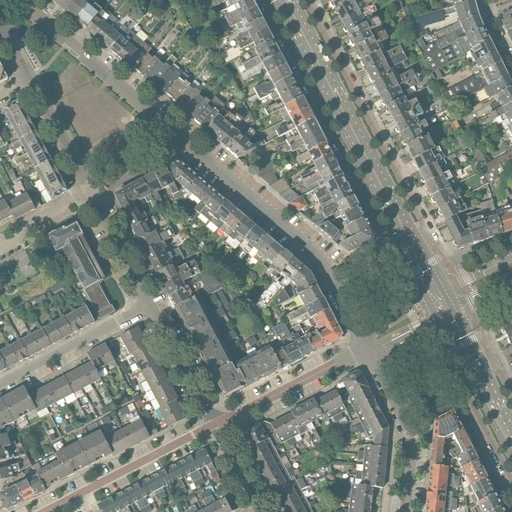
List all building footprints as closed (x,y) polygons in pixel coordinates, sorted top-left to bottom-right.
[(55,0),(54,2),(65,12),(74,0),(55,0)] [(74,0),(65,12),(75,21),(92,0),(74,0)] [(86,30),(104,9),(111,0),(92,0),(75,21),(86,30)] [(225,3),(229,9),(245,0),(217,0),(213,3),(208,5),(210,10),(225,3)] [(222,26),(227,24),(256,9),(251,0),(245,0),(229,9),(231,15),(224,18),(220,21),(222,26)] [(330,0),(335,10),(353,0),(330,0)] [(342,22),(373,6),(375,5),(372,0),(364,0),(363,1),(364,3),(360,5),(360,4),(356,6),(353,0),(335,10),(342,22)] [(155,15),(162,20),(173,6),(167,1),(155,15)] [(407,20),(410,30),(423,26),(445,20),(444,16),(455,13),(458,24),(477,16),(473,2),(453,8),(442,11),(442,10),(407,20)] [(348,34),(370,23),(367,18),(377,13),(373,6),(342,22),(348,34)] [(86,30),(94,36),(111,16),(104,9),(86,30)] [(242,23),(245,28),(262,20),(256,9),(227,24),(230,29),(242,23)] [(511,28),(511,11),(503,15),(504,19),(501,20),(506,32),(511,28)] [(101,43),(113,30),(119,22),(111,16),(94,36),(101,43)] [(418,50),(423,58),(483,29),(477,16),(458,24),(447,29),(450,34),(445,37),(418,50)] [(355,48),(379,35),(376,29),(381,27),(377,19),(370,23),(348,34),(355,48)] [(236,40),(239,46),(268,31),(262,20),(245,28),(236,33),(239,38),(236,40)] [(101,43),(110,50),(128,29),(123,26),(117,33),(113,30),(101,43)] [(110,50),(118,57),(134,38),(130,35),(132,33),(128,29),(110,50)] [(431,73),(465,57),(464,54),(471,51),(489,42),(483,29),(423,58),(431,73)] [(239,46),(243,55),(273,41),(268,31),(239,46)] [(362,62),(382,51),(384,49),(381,43),(388,40),(384,32),(379,35),(355,48),(362,62)] [(118,57),(126,64),(142,45),(138,41),(134,38),(118,57)] [(280,56),(280,55),(273,41),(243,55),(238,58),(247,73),(280,56)] [(489,42),(471,51),(473,54),(471,55),(473,59),(471,60),(473,63),(475,62),(495,53),(489,42)] [(134,71),(135,70),(149,53),(142,45),(126,64),(134,71)] [(144,79),(146,77),(159,62),(158,62),(169,49),(166,46),(158,55),(157,54),(154,58),(149,53),(135,70),(141,75),(140,76),(144,79)] [(362,62),(368,73),(404,55),(400,47),(385,55),(382,51),(362,62)] [(495,53),(475,62),(478,69),(480,68),(483,73),(501,65),(495,53)] [(374,84),(394,74),(392,69),(407,61),(404,55),(368,73),(374,84)] [(245,73),(240,76),(243,83),(250,80),(251,80),(253,79),(253,77),(260,74),(263,78),(286,66),(280,56),(247,73),(245,73)] [(155,86),(156,86),(168,71),(170,69),(176,61),(171,57),(165,65),(164,67),(159,62),(146,77),(152,82),(152,83),(155,86)] [(0,83),(8,80),(2,69),(3,69),(0,64),(0,83)] [(501,65),(483,73),(441,94),(448,107),(453,105),(483,89),(507,77),(501,65)] [(257,96),(280,84),(292,78),(286,66),(263,78),(265,83),(254,89),(257,96)] [(374,84),(380,97),(417,78),(417,77),(415,78),(412,70),(397,78),(394,74),(374,84)] [(165,95),(166,94),(180,77),(176,73),(174,75),(168,71),(156,86),(162,91),(165,95)] [(175,103),(176,103),(189,88),(190,86),(186,82),(190,79),(183,74),(180,77),(166,94),(172,99),(172,100),(175,103)] [(483,89),(489,100),(511,88),(511,87),(507,77),(483,89)] [(274,100),(280,97),(297,88),(292,78),(280,84),(257,96),(260,101),(272,95),(274,100)] [(386,109),(409,97),(406,91),(420,84),(417,78),(380,97),(386,109)] [(185,112),(186,111),(199,96),(200,95),(195,90),(194,92),(189,88),(176,103),(182,108),(185,112)] [(279,111),(280,111),(303,99),(297,88),(280,97),(274,100),(276,104),(264,110),(268,117),(279,111)] [(490,114),(511,103),(511,88),(498,96),(496,98),(498,103),(489,107),(492,111),(489,113),(490,114)] [(195,120),(207,107),(210,103),(205,99),(204,101),(199,96),(186,111),(192,117),(195,120)] [(386,109),(393,122),(424,106),(421,102),(419,98),(412,102),(409,97),(386,109)] [(279,111),(285,121),(308,109),(303,99),(280,111),(279,111)] [(9,121),(25,112),(20,103),(16,102),(3,109),(9,121)] [(501,117),(504,122),(511,117),(511,103),(490,114),(488,115),(492,122),(492,121),(501,117)] [(400,135),(423,122),(420,117),(427,113),(425,110),(424,106),(393,122),(400,135)] [(200,127),(204,130),(219,113),(214,109),(212,111),(207,107),(195,120),(194,121),(201,127),(200,127)] [(279,138),(291,132),(313,120),(308,109),(285,121),(287,125),(275,132),(279,138)] [(205,132),(216,141),(237,115),(231,110),(223,120),(219,116),(205,132)] [(14,130),(30,122),(25,112),(9,121),(14,130)] [(226,150),(243,131),(238,127),(243,120),(244,118),(239,114),(237,115),(216,141),(226,150)] [(506,127),(509,133),(511,132),(511,117),(504,122),(501,124),(503,128),(506,127)] [(283,146),(284,150),(319,132),(313,120),(291,132),(294,137),(286,141),(287,144),(283,146)] [(19,140),(35,132),(30,122),(14,130),(19,140)] [(406,147),(428,136),(424,129),(427,128),(424,122),(423,122),(400,135),(406,147)] [(237,159),(256,149),(249,143),(259,131),(254,123),(246,127),(243,131),(226,150),(237,159)] [(22,147),(24,151),(41,142),(35,132),(19,140),(11,145),(15,151),(22,147)] [(300,150),(303,155),(326,144),(319,132),(284,150),(286,153),(291,151),(292,154),(300,150)] [(413,161),(435,150),(429,139),(431,139),(429,135),(428,136),(406,147),(413,161)] [(18,166),(22,164),(46,152),(41,142),(24,151),(26,154),(15,160),(18,166)] [(311,160),(313,164),(331,155),(326,144),(303,155),(296,159),(299,165),(311,160)] [(419,172),(441,161),(439,156),(442,155),(438,148),(435,150),(413,161),(419,172)] [(484,159),(487,157),(485,153),(482,155),(479,148),(471,152),(477,163),(484,159)] [(506,162),(511,158),(511,151),(487,164),(484,159),(477,163),(488,185),(511,172),(506,162)] [(33,166),(35,170),(51,161),(46,152),(22,164),(25,170),(33,166)] [(300,176),(303,183),(337,165),(331,155),(313,164),(315,169),(312,170),(300,176)] [(443,176),(448,173),(444,166),(446,165),(445,163),(443,160),(441,161),(419,172),(426,185),(443,176)] [(41,180),(57,172),(51,161),(35,170),(41,180)] [(165,168),(177,191),(178,163),(175,163),(165,168)] [(177,191),(180,197),(197,178),(181,164),(178,163),(177,191)] [(273,165),(254,174),(259,178),(273,171),(276,169),(273,165)] [(316,184),(318,188),(342,176),(337,165),(303,183),(306,189),(316,184)] [(180,197),(177,191),(165,168),(154,174),(162,191),(168,187),(175,200),(180,197)] [(269,187),(278,182),(273,171),(259,178),(265,183),(269,187)] [(46,191),(62,182),(57,172),(41,180),(46,191)] [(432,197),(455,186),(452,179),(448,173),(443,176),(426,185),(432,197)] [(142,180),(157,208),(158,210),(161,208),(160,206),(163,205),(157,194),(162,191),(154,174),(142,180)] [(318,202),(324,199),(348,187),(342,176),(318,188),(320,192),(314,195),(318,202)] [(191,195),(196,199),(207,186),(197,178),(180,197),(183,203),(184,204),(191,195)] [(278,182),(269,187),(279,195),(280,195),(290,190),(284,179),(278,182)] [(151,211),(157,208),(142,180),(131,186),(135,194),(139,202),(145,200),(151,211)] [(46,191),(52,201),(65,194),(66,190),(62,182),(46,191)] [(141,205),(139,202),(135,194),(131,186),(117,194),(116,198),(118,203),(124,214),(141,205)] [(199,215),(202,211),(217,195),(207,186),(196,199),(200,203),(194,210),(190,215),(195,219),(199,215)] [(439,210),(461,198),(455,186),(432,197),(439,210)] [(320,206),(324,212),(353,197),(348,187),(324,199),(326,203),(320,206)] [(290,190),(280,195),(279,195),(280,196),(289,204),(299,198),(290,190)] [(25,215),(35,210),(27,194),(16,199),(25,215)] [(205,216),(210,221),(226,202),(217,195),(202,211),(204,214),(205,216)] [(298,211),(307,207),(302,197),(299,198),(289,204),(298,211)] [(327,224),(340,217),(359,208),(353,197),(324,212),(322,213),(309,220),(319,228),(327,224)] [(445,222),(456,217),(467,211),(461,198),(439,210),(445,222)] [(15,221),(25,215),(16,199),(6,204),(10,212),(9,212),(12,217),(15,221)] [(0,218),(2,222),(12,217),(9,212),(10,212),(6,204),(4,200),(0,202),(0,218)] [(478,205),(481,217),(488,239),(503,235),(495,211),(492,201),(478,205)] [(226,202),(210,221),(219,229),(220,228),(235,211),(226,202)] [(128,222),(132,229),(151,220),(147,212),(145,213),(141,205),(124,214),(128,222)] [(503,235),(511,231),(511,215),(509,206),(495,211),(503,235)] [(339,233),(345,229),(365,219),(359,208),(340,217),(335,220),(327,224),(339,233)] [(224,234),(229,238),(245,219),(235,211),(220,228),(225,232),(224,234)] [(138,241),(169,225),(166,220),(164,222),(160,215),(151,220),(132,229),(138,241)] [(453,238),(464,232),(456,217),(445,222),(453,238)] [(488,239),(481,217),(466,222),(468,231),(472,244),(488,239)] [(240,244),(243,240),(255,227),(245,219),(229,238),(233,242),(235,240),(240,244)] [(348,255),(366,246),(372,243),(374,238),(371,231),(365,219),(345,229),(351,240),(339,247),(348,255)] [(64,230),(63,229),(48,237),(57,253),(62,250),(83,290),(98,283),(105,279),(82,237),(83,236),(76,223),(64,230)] [(332,241),(339,233),(327,224),(319,228),(318,228),(332,241)] [(145,253),(164,242),(175,236),(171,229),(169,225),(138,241),(145,253)] [(251,251),(253,249),(265,236),(255,227),(243,240),(248,245),(243,250),(245,252),(248,255),(251,251)] [(458,249),(472,244),(468,231),(464,232),(453,238),(454,241),(454,243),(458,249)] [(253,259),(257,262),(274,243),(265,236),(253,249),(258,253),(253,259)] [(150,264),(169,254),(167,248),(165,244),(164,242),(145,253),(150,264)] [(267,260),(272,264),(283,251),(274,243),(257,262),(252,269),(261,276),(267,269),(263,265),(267,260)] [(156,275),(174,265),(184,260),(182,254),(178,249),(169,254),(150,264),(156,275)] [(276,279),(280,275),(293,260),(283,251),(272,264),(276,268),(272,275),(276,279)] [(162,286),(197,268),(209,261),(208,260),(206,257),(195,263),(194,261),(176,271),(174,265),(156,275),(162,286)] [(282,288),(284,290),(290,283),(303,268),(293,260),(280,275),(276,279),(258,300),(264,305),(266,306),(282,288)] [(168,298),(196,283),(193,277),(201,274),(197,268),(162,286),(168,298)] [(303,268),(290,283),(292,285),(294,288),(290,290),(294,298),(298,296),(316,287),(310,274),(303,268)] [(168,298),(174,309),(221,284),(215,273),(196,283),(168,298)] [(58,284),(51,288),(53,294),(63,288),(69,300),(73,298),(79,295),(78,293),(77,292),(74,294),(73,293),(66,280),(58,284)] [(181,320),(204,309),(218,301),(215,295),(201,303),(199,300),(223,288),(236,305),(240,302),(224,282),(223,283),(221,284),(174,309),(181,320)] [(115,313),(98,283),(83,290),(78,293),(79,295),(81,299),(85,306),(89,304),(98,321),(115,313)] [(304,308),(322,298),(316,287),(298,296),(304,308)] [(288,301),(283,291),(280,295),(274,302),(277,307),(280,306),(288,301)] [(226,310),(230,308),(222,292),(217,294),(226,310)] [(304,308),(286,317),(290,323),(307,315),(309,319),(310,319),(328,310),(322,298),(304,308)] [(75,313),(83,329),(94,323),(85,306),(84,305),(82,306),(83,309),(75,313)] [(181,320),(186,331),(209,319),(204,309),(181,320)] [(328,310),(310,319),(316,331),(334,322),(328,310)] [(72,335),(83,329),(75,313),(64,319),(72,335)] [(61,341),(72,335),(64,319),(53,325),(61,341)] [(186,331),(192,343),(215,330),(209,319),(186,331)] [(511,320),(502,328),(511,347),(511,320)] [(316,331),(324,348),(340,340),(342,336),(334,322),(316,331)] [(291,365),(302,359),(291,337),(283,324),(273,329),(274,332),(279,342),(283,350),(291,365)] [(50,347),(61,341),(53,325),(42,330),(50,347)] [(125,346),(142,337),(137,328),(120,337),(125,346)] [(314,353),(324,348),(316,331),(306,328),(301,330),(305,337),(306,337),(306,338),(314,353)] [(39,353),(50,347),(42,330),(31,336),(39,353)] [(198,353),(221,341),(215,330),(192,343),(198,353)] [(267,341),(270,347),(279,342),(274,332),(269,335),(271,339),(267,341)] [(306,337),(305,337),(300,340),(298,334),(291,337),(302,359),(314,353),(306,338),(306,337)] [(28,358),(39,353),(31,336),(20,342),(28,358)] [(130,356),(132,355),(147,346),(142,337),(125,346),(130,356)] [(205,365),(228,353),(221,341),(198,353),(205,365)] [(18,364),(28,358),(20,342),(9,348),(18,364)] [(115,350),(114,347),(111,342),(106,345),(110,353),(115,350)] [(283,350),(279,342),(270,347),(280,365),(282,370),(291,365),(283,350)] [(96,350),(105,367),(115,362),(113,359),(111,356),(110,353),(106,345),(106,344),(96,350)] [(136,364),(154,354),(149,345),(147,346),(132,355),(136,364)] [(282,370),(280,365),(270,347),(257,354),(268,377),(282,370)] [(0,356),(7,370),(18,364),(9,348),(0,352),(0,356)] [(97,371),(105,367),(96,350),(87,354),(91,363),(97,371)] [(213,376),(224,370),(234,365),(228,353),(205,365),(210,376),(212,375),(213,376)] [(141,373),(159,364),(154,354),(136,364),(141,373)] [(257,382),(268,377),(257,354),(245,359),(257,382)] [(247,388),(257,382),(245,359),(234,365),(245,386),(246,385),(247,388)] [(83,367),(92,385),(101,380),(97,371),(91,363),(83,367)] [(141,373),(146,382),(163,372),(159,364),(141,373)] [(243,386),(245,386),(234,365),(224,370),(235,392),(244,387),(243,386)] [(82,390),(92,385),(83,367),(73,373),(82,390)] [(224,398),(235,392),(224,370),(213,376),(224,398)] [(151,391),(168,382),(163,372),(146,382),(151,391)] [(342,382),(345,387),(352,383),(355,384),(356,386),(363,382),(362,380),(363,379),(360,373),(356,372),(344,378),(342,382)] [(74,394),(82,390),(73,373),(65,377),(74,394)] [(64,399),(74,394),(65,377),(55,382),(64,399)] [(351,399),(368,390),(368,389),(368,388),(363,379),(362,380),(363,382),(356,386),(355,384),(352,383),(345,387),(350,398),(351,399)] [(55,404),(64,399),(55,382),(46,387),(55,404)] [(151,391),(155,400),(173,391),(168,382),(151,391)] [(46,409),(55,404),(46,387),(37,392),(46,409)] [(0,430),(3,428),(36,411),(29,396),(24,388),(0,400),(0,430)] [(350,398),(348,399),(353,408),(373,398),(368,390),(351,399),(350,398)] [(160,409),(176,401),(178,400),(173,391),(155,400),(160,409)] [(37,414),(46,409),(37,392),(29,396),(36,411),(37,414)] [(341,414),(346,411),(340,399),(336,392),(327,396),(339,421),(344,419),(341,414)] [(336,423),(339,421),(327,396),(318,401),(329,422),(328,420),(333,418),(336,423)] [(355,411),(358,418),(378,408),(374,401),(373,398),(353,408),(347,412),(348,414),(355,411)] [(315,429),(329,422),(318,401),(315,402),(314,400),(299,407),(309,425),(312,424),(315,429)] [(164,419),(181,410),(176,401),(160,409),(158,409),(164,419)] [(323,445),(315,429),(312,424),(309,425),(299,407),(290,412),(292,414),(290,415),(300,436),(307,432),(315,449),(323,445)] [(352,433),(358,430),(383,418),(381,415),(381,414),(378,408),(358,418),(361,424),(350,429),(352,433)] [(164,419),(168,428),(185,419),(181,410),(164,419)] [(453,435),(462,430),(453,413),(440,419),(452,443),(456,441),(453,435)] [(300,436),(290,415),(281,419),(293,445),(297,443),(295,437),(299,435),(300,436)] [(369,438),(388,429),(383,418),(358,430),(360,435),(366,432),(369,438)] [(289,447),(293,445),(281,419),(271,424),(272,425),(274,431),(281,444),(287,442),(289,447)] [(443,447),(446,446),(452,443),(440,419),(435,422),(433,438),(443,439),(443,447)] [(150,438),(148,434),(141,421),(131,425),(140,442),(150,438)] [(242,434),(245,441),(247,440),(249,442),(256,439),(255,437),(256,433),(262,430),(260,425),(256,424),(243,430),(242,434)] [(131,447),(140,442),(131,425),(122,430),(131,447)] [(374,446),(386,448),(388,429),(369,438),(370,440),(374,441),(374,446)] [(122,452),(131,447),(122,430),(113,435),(122,452)] [(250,449),(270,439),(269,438),(267,439),(262,430),(256,433),(255,437),(256,439),(249,442),(247,440),(245,441),(250,449)] [(456,459),(472,450),(462,430),(453,435),(456,441),(452,443),(446,446),(453,460),(456,459)] [(100,461),(112,455),(104,439),(100,432),(89,438),(100,461)] [(0,451),(21,445),(20,444),(16,445),(15,441),(9,442),(7,434),(0,436),(0,451)] [(113,457),(122,452),(113,435),(104,439),(112,455),(113,457)] [(89,466),(100,461),(89,438),(77,443),(89,466)] [(452,469),(453,460),(446,446),(443,447),(443,439),(433,438),(430,466),(448,468),(452,469)] [(250,449),(254,458),(274,447),(270,439),(250,449)] [(78,472),(89,466),(77,443),(66,449),(78,472)] [(0,451),(0,462),(26,455),(21,445),(0,451)] [(259,466),(279,456),(276,451),(282,449),(280,445),(279,445),(274,447),(254,458),(259,466)] [(358,456),(386,459),(387,448),(386,448),(374,446),(365,445),(364,451),(359,451),(358,456)] [(67,478),(78,472),(66,449),(55,455),(55,456),(67,478)] [(213,479),(218,476),(205,450),(195,455),(203,468),(207,467),(213,479)] [(470,464),(477,460),(472,450),(456,459),(461,468),(470,464)] [(264,476),(284,466),(281,460),(286,458),(284,454),(279,456),(259,466),(259,467),(258,467),(263,476),(264,476)] [(26,455),(0,462),(0,471),(18,465),(28,460),(26,455)] [(186,460),(200,486),(205,483),(198,471),(203,468),(195,455),(186,460)] [(56,484),(67,478),(55,456),(44,461),(56,484)] [(363,466),(385,468),(386,459),(358,456),(358,460),(363,460),(363,466)] [(18,465),(0,471),(0,482),(11,478),(22,474),(23,474),(22,471),(32,467),(28,460),(18,465)] [(196,488),(200,486),(186,460),(178,464),(185,478),(189,476),(196,488)] [(470,486),(486,478),(477,460),(470,464),(461,468),(470,486)] [(45,489),(56,484),(44,461),(33,467),(36,475),(45,489)] [(169,469),(182,495),(188,492),(181,480),(185,478),(178,464),(169,469)] [(268,484),(280,478),(294,471),(292,467),(286,470),(284,466),(264,476),(268,484)] [(356,476),(384,478),(385,468),(363,466),(362,472),(353,470),(352,475),(356,475),(356,476)] [(429,478),(453,481),(454,477),(454,475),(448,475),(448,468),(430,466),(429,478)] [(178,497),(182,495),(169,469),(160,473),(167,487),(171,485),(178,497)] [(280,490),(293,482),(293,481),(291,478),(296,475),(294,471),(280,478),(268,484),(273,493),(280,490)] [(46,491),(45,489),(36,475),(32,478),(28,472),(24,474),(36,497),(46,491)] [(151,478),(162,499),(166,496),(163,489),(167,487),(160,473),(151,478)] [(24,503),(36,497),(24,474),(23,475),(22,474),(11,478),(24,503)] [(368,487),(373,488),(382,489),(383,489),(384,478),(356,476),(356,480),(361,480),(361,485),(368,486),(368,487)] [(8,511),(24,503),(11,478),(0,482),(0,499),(3,509),(8,511)] [(158,501),(162,499),(151,478),(142,482),(150,496),(154,494),(158,501)] [(446,486),(453,487),(453,481),(429,478),(428,490),(446,492),(446,486)] [(474,504),(494,494),(486,478),(470,486),(463,490),(464,497),(472,494),(472,495),(471,496),(471,497),(471,500),(473,503),(474,503),(474,504)] [(281,501),(281,502),(302,491),(302,490),(307,487),(305,483),(299,486),(296,480),(293,482),(280,490),(273,493),(273,494),(277,492),(281,500),(281,501)] [(134,487),(147,511),(149,511),(152,511),(145,498),(150,496),(142,482),(134,487)] [(345,494),(372,497),(373,488),(368,487),(368,486),(361,485),(352,484),(351,490),(345,490),(345,494)] [(216,496),(220,502),(224,511),(233,511),(236,510),(223,486),(215,490),(218,495),(216,496)] [(140,511),(147,511),(134,487),(125,492),(132,505),(136,503),(140,511)] [(427,502),(451,505),(451,499),(445,498),(446,492),(428,490),(427,502)] [(213,511),(224,511),(220,502),(216,504),(209,491),(204,494),(213,511)] [(286,510),(306,499),(302,491),(281,502),(286,510)] [(116,496),(124,511),(129,511),(127,507),(132,505),(125,492),(116,496)] [(203,511),(213,511),(204,494),(200,496),(207,509),(203,511)] [(350,505),(371,507),(372,497),(345,494),(344,498),(350,499),(350,505)] [(474,511),(490,511),(501,506),(494,494),(474,504),(475,505),(476,504),(478,508),(473,510),(474,511)] [(124,511),(116,496),(107,501),(112,511),(124,511)] [(286,510),(287,511),(302,511),(316,505),(314,501),(309,503),(306,499),(286,510)] [(98,505),(101,511),(112,511),(107,501),(98,505)] [(313,511),(323,507),(321,502),(316,505),(302,511),(313,511)] [(443,511),(444,510),(450,510),(451,505),(427,502),(425,511),(443,511)]
